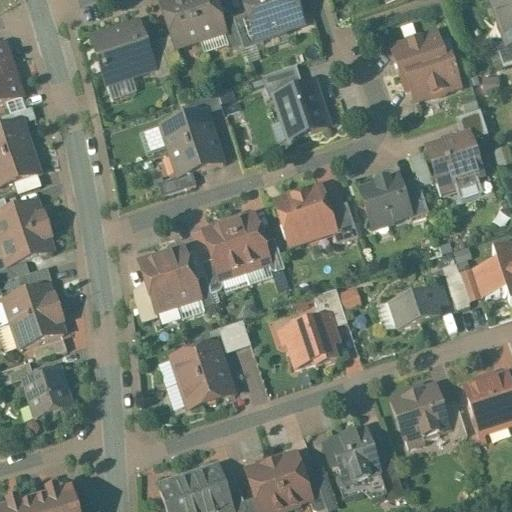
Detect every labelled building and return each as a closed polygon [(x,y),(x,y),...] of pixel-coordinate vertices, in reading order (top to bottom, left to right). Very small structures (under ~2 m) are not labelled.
[(185,0),(174,0),(173,5),(162,8),(162,6),(160,7),(170,38),(174,51),(175,50),(199,43),(185,0)] [(185,0),(199,43),(223,35),(224,34),(220,22),(212,0),(185,0)] [(293,0),(240,0),(246,16),(249,25),(254,23),(259,39),(260,38),(283,31),(284,33),(302,27),(293,0)] [(511,0),(494,0),(491,1),(506,47),(507,48),(511,46),(511,0)] [(254,23),(249,25),(246,16),(233,20),(242,48),(243,52),(262,46),(260,38),(259,39),(254,23)] [(232,18),(220,22),(224,34),(223,35),(229,53),(242,48),(233,20),(232,18)] [(129,28),(90,40),(102,76),(110,73),(114,85),(151,73),(152,72),(145,48),(146,48),(146,47),(141,34),(137,36),(130,32),(129,28)] [(174,51),(170,38),(158,43),(168,73),(181,68),(175,50),(174,51)] [(435,38),(420,42),(416,40),(407,43),(406,47),(391,52),(400,79),(443,64),(435,38)] [(158,43),(146,47),(146,48),(145,48),(152,72),(151,73),(154,82),(169,77),(168,73),(158,43)] [(511,46),(507,48),(506,47),(496,50),(502,68),(511,64),(511,46)] [(4,48),(0,49),(0,77),(13,74),(4,48)] [(443,64),(400,79),(404,93),(410,91),(414,103),(429,98),(432,100),(441,97),(443,94),(458,89),(449,62),(443,64)] [(295,69),(261,80),(268,101),(274,99),(274,98),(302,89),(295,69)] [(0,77),(0,106),(21,100),(13,74),(0,77)] [(133,83),(114,89),(117,99),(137,92),(133,83)] [(302,89),(274,98),(274,99),(284,127),(287,126),(292,140),(327,129),(313,86),(302,89)] [(479,113),(454,121),(461,140),(467,138),(467,139),(484,134),(485,138),(486,137),(479,113)] [(205,114),(160,129),(160,130),(163,129),(171,154),(211,141),(203,116),(205,115),(205,114)] [(22,125),(0,132),(0,160),(28,152),(20,126),(22,126),(22,125)] [(461,140),(427,151),(437,183),(435,184),(439,198),(455,193),(453,185),(475,178),(480,176),(467,139),(467,138),(461,140)] [(211,141),(171,154),(179,179),(177,180),(177,181),(191,176),(222,166),(222,165),(219,166),(211,141)] [(28,152),(0,160),(0,189),(39,177),(39,176),(37,177),(28,152)] [(176,179),(157,186),(161,199),(195,188),(191,176),(177,181),(177,180),(176,179)] [(475,178),(453,185),(455,193),(456,193),(459,203),(480,196),(478,189),(479,189),(475,178)] [(387,182),(375,186),(375,187),(359,193),(369,224),(386,218),(388,225),(408,219),(409,218),(399,188),(397,180),(387,184),(387,182)] [(416,182),(399,188),(409,218),(408,219),(410,222),(428,216),(416,182)] [(301,199),(297,197),(292,198),(291,198),(289,201),(275,206),(289,247),(310,240),(313,234),(329,228),(331,233),(332,232),(326,212),(319,191),(317,192),(318,193),(302,199),(301,199)] [(8,213),(0,215),(0,243),(47,228),(43,217),(40,218),(35,204),(8,213)] [(346,206),(326,212),(332,232),(331,233),(336,246),(357,240),(346,206)] [(253,217),(234,224),(233,221),(227,223),(244,276),(257,271),(259,266),(266,264),(268,263),(262,245),(253,217)] [(244,276),(227,223),(221,225),(221,228),(202,234),(211,262),(218,280),(219,280),(226,277),(231,280),(244,276)] [(47,228),(0,243),(0,254),(5,257),(8,256),(11,268),(52,255),(47,241),(51,240),(47,228)] [(284,271),(274,241),(262,245),(268,263),(266,264),(269,272),(274,275),(284,271)] [(511,248),(511,247),(492,253),(495,265),(475,272),(485,300),(505,294),(509,305),(511,304),(511,248)] [(182,253),(161,260),(176,306),(197,299),(199,303),(193,283),(182,249),(181,250),(182,253)] [(161,260),(140,266),(139,263),(138,263),(156,317),(157,316),(156,313),(176,306),(161,260)] [(219,280),(218,280),(211,262),(200,266),(204,279),(210,296),(219,293),(222,288),(219,280)] [(475,272),(458,277),(460,283),(468,306),(485,300),(475,272)] [(210,296),(204,279),(193,283),(199,303),(202,310),(213,306),(210,296)] [(460,283),(447,287),(456,313),(469,309),(468,306),(460,283)] [(46,288),(3,302),(11,327),(58,311),(54,298),(50,300),(46,288)] [(441,288),(388,306),(397,333),(439,319),(436,311),(447,307),(441,288)] [(347,310),(364,306),(360,289),(343,293),(347,310)] [(335,292),(312,300),(316,311),(312,319),(313,323),(322,320),(326,333),(346,326),(335,292)] [(58,311),(11,327),(19,351),(63,337),(59,325),(63,324),(58,311)] [(313,323),(303,326),(303,325),(297,322),(290,324),(287,330),(290,342),(287,343),(295,370),(314,364),(315,369),(336,362),(326,333),(322,320),(313,323)] [(62,342),(32,352),(36,363),(66,353),(62,342)] [(217,347),(170,362),(170,363),(174,362),(181,386),(222,373),(214,349),(217,348),(217,347)] [(27,367),(0,375),(0,383),(1,389),(23,382),(31,379),(27,367)] [(31,379),(23,382),(27,395),(26,398),(28,404),(30,406),(31,408),(37,407),(41,419),(71,410),(58,371),(31,379)] [(222,373),(181,386),(189,410),(186,411),(186,412),(234,397),(233,395),(230,397),(222,373)] [(511,395),(506,377),(464,391),(478,435),(511,423),(511,395)] [(421,394),(407,398),(407,397),(390,403),(403,443),(404,442),(407,451),(423,446),(423,444),(439,439),(438,436),(447,433),(448,433),(441,409),(434,388),(420,393),(421,394)] [(455,404),(441,409),(448,433),(447,433),(451,443),(466,438),(455,404)] [(364,432),(329,444),(344,490),(379,479),(380,479),(376,467),(364,432)] [(295,457),(283,461),(283,459),(270,463),(285,511),(288,511),(298,509),(299,506),(309,503),(310,502),(304,484),(295,457)] [(404,499),(391,462),(376,467),(380,479),(379,479),(387,505),(404,499)] [(285,511),(270,463),(257,468),(257,470),(245,474),(254,500),(257,511),(285,511)] [(218,468),(187,478),(198,511),(227,511),(231,511),(232,510),(227,495),(218,468)] [(198,511),(187,478),(157,488),(165,511),(198,511)] [(326,511),(316,480),(304,484),(310,502),(309,503),(312,511),(326,511)] [(245,511),(242,504),(238,491),(227,495),(232,510),(231,511),(230,511),(245,511)] [(75,511),(70,494),(58,497),(57,492),(45,495),(47,500),(33,504),(35,511),(75,511)] [(257,511),(254,500),(242,504),(245,511),(257,511)] [(35,511),(33,504),(19,508),(17,503),(6,506),(8,511),(5,511),(35,511)]
